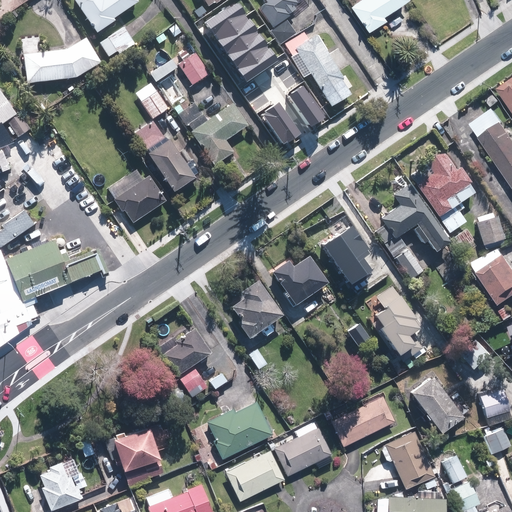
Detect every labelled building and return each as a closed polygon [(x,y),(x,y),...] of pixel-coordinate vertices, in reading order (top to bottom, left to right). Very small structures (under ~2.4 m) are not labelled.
[(137,0),(74,0),(96,32),(115,20),(114,18),(138,1),(137,0)] [(265,0),(267,1),(258,7),(272,27),(290,14),(289,13),(296,8),(293,5),(297,3),(295,0),(265,0)] [(402,0),(357,0),(350,5),(368,30),(386,17),(383,13),(402,0)] [(215,37),(247,15),(237,1),(205,23),(215,37)] [(225,51),(257,29),(247,15),(215,37),(225,51)] [(286,19),(270,30),(280,44),(295,33),(286,19)] [(175,24),(169,28),(174,36),(180,32),(175,24)] [(109,56),(118,51),(119,53),(135,43),(129,34),(124,27),(100,42),(109,56)] [(235,66),(267,44),(257,29),(225,51),(235,66)] [(292,56),(297,53),(330,105),(350,93),(341,78),(343,77),(316,34),(307,39),(303,32),(284,43),(292,56)] [(76,77),(101,62),(86,37),(78,42),(66,49),(23,54),(27,83),(76,77)] [(245,81),(277,60),(267,44),(235,66),(245,81)] [(209,73),(195,53),(178,64),(192,84),(209,73)] [(511,80),(499,90),(511,109),(511,80)] [(150,82),(135,92),(152,118),(168,108),(150,82)] [(327,117),(304,86),(288,97),(310,129),(327,117)] [(0,346),(39,319),(32,299),(105,272),(97,252),(64,262),(54,240),(5,259),(1,247),(34,225),(25,211),(2,226),(4,229),(0,230),(0,168),(3,172),(10,169),(2,150),(0,150),(0,124),(1,125),(7,121),(18,137),(31,129),(19,112),(16,114),(0,90),(0,346)] [(232,102),(191,131),(214,165),(233,151),(225,139),(248,124),(232,102)] [(301,133),(279,102),(260,115),(282,147),(301,133)] [(135,132),(173,190),(194,176),(169,138),(166,140),(153,121),(135,132)] [(511,133),(504,123),(481,139),(511,184),(511,133)] [(426,163),(433,173),(416,184),(449,232),(466,220),(455,204),(473,192),(467,183),(470,181),(459,166),(455,169),(443,152),(426,163)] [(110,187),(108,188),(115,198),(114,198),(122,211),(124,209),(132,222),(166,200),(149,175),(151,173),(146,165),(138,170),(137,168),(109,186),(110,187)] [(407,246),(398,234),(415,223),(434,250),(449,240),(409,183),(392,194),(400,205),(380,218),(384,224),(375,231),(392,256),(407,246)] [(504,237),(497,215),(476,222),(483,243),(504,237)] [(350,224),(322,243),(349,282),(369,268),(358,252),(366,246),(350,224)] [(473,238),(465,228),(451,238),(459,249),(473,238)] [(423,270),(408,248),(395,256),(410,278),(423,270)] [(309,255),(293,266),(288,260),(272,271),(294,304),(327,281),(309,255)] [(511,298),(511,264),(505,255),(479,274),(502,306),(511,298)] [(282,313),(258,279),(240,292),(244,297),(231,306),(241,319),(237,322),(248,337),(282,313)] [(384,303),(385,306),(374,313),(381,325),(379,326),(402,361),(422,347),(410,330),(419,324),(399,293),(384,303)] [(359,320),(346,328),(360,350),(373,342),(359,320)] [(176,375),(210,351),(194,328),(175,341),(177,344),(162,354),(176,375)] [(481,342),(465,357),(478,370),(493,355),(481,342)] [(266,363),(257,348),(248,354),(258,368),(266,363)] [(207,386),(194,368),(179,378),(191,396),(207,386)] [(462,414),(431,374),(410,390),(440,431),(462,414)] [(502,388),(479,396),(485,416),(509,409),(502,388)] [(395,420),(382,395),(330,421),(343,446),(395,420)] [(222,458),(272,434),(256,401),(234,411),(233,408),(206,421),(215,439),(213,440),(222,458)] [(331,453),(317,425),(273,447),(287,476),(331,453)] [(150,480),(148,476),(163,471),(149,426),(113,438),(129,487),(150,480)] [(510,444),(502,427),(485,435),(493,452),(510,444)] [(434,475),(413,430),(384,443),(405,488),(434,475)] [(284,479),(269,449),(224,471),(239,501),(284,479)] [(466,475),(456,454),(441,461),(452,482),(466,475)] [(68,476),(61,461),(49,466),(50,470),(40,474),(44,485),(41,487),(51,510),(83,497),(77,483),(75,484),(71,475),(68,476)] [(511,511),(506,503),(486,511),(477,511),(474,505),(479,503),(468,480),(450,489),(460,510),(459,510),(460,511),(511,511)] [(212,511),(200,482),(186,488),(187,490),(173,496),(169,488),(146,497),(149,505),(147,506),(149,511),(212,511)] [(444,511),(445,498),(388,495),(387,511),(444,511)]
